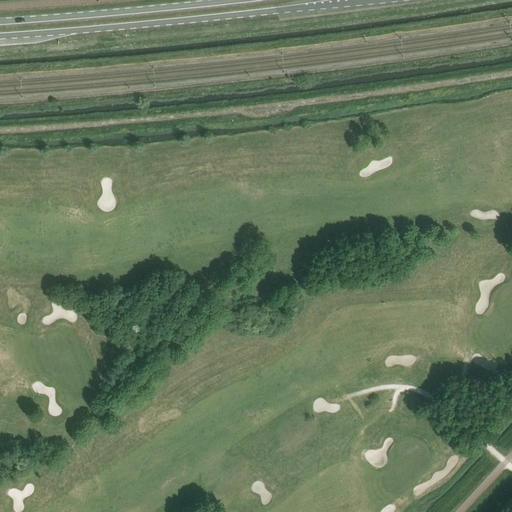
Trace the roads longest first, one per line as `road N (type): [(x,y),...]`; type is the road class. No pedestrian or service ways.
road 1 (secondary): [(0,36),(361,0)]
road 2 (secondary): [(236,0),(0,21)]
